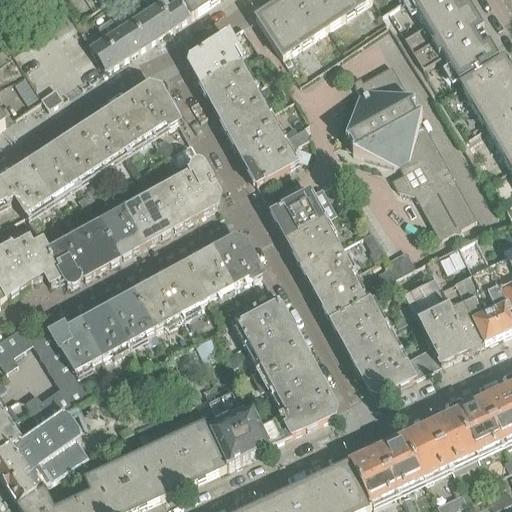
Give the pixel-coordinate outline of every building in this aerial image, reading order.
[(0,0),(0,19),(11,13),(2,0),(0,0)] [(119,0),(83,0),(94,16),(102,11),(119,0)] [(176,0),(179,5),(191,24),(195,21),(210,11),(207,6),(216,0),(176,0)] [(327,37),(303,0),(293,0),(256,25),(300,93),(309,86),(292,59),(327,37)] [(367,0),(303,0),(327,37),(372,8),(367,0)] [(416,0),(394,0),(400,10),(409,5),(416,0)] [(483,51),(475,39),(484,34),(468,7),(459,12),(451,0),(416,0),(409,5),(425,33),(405,45),(423,75),(444,63),(458,88),(499,64),(489,48),(483,51)] [(191,24),(179,5),(170,10),(166,4),(159,8),(175,35),(191,24)] [(175,35),(159,8),(153,12),(154,15),(146,19),(161,43),(175,35)] [(161,43),(146,19),(140,23),(139,21),(132,26),(148,52),(161,43)] [(148,52),(132,26),(125,30),(126,32),(120,36),(134,61),(148,52)] [(134,61),(120,36),(114,40),(113,38),(106,43),(122,69),(134,61)] [(254,97),(232,57),(237,54),(229,42),(216,51),(216,50),(195,64),(192,75),(215,118),(254,97)] [(122,69),(106,43),(98,47),(99,49),(92,54),(107,79),(122,69)] [(511,137),(511,81),(503,66),(461,91),(462,93),(441,105),(467,146),(487,134),(495,148),(511,137)] [(476,227),(424,132),(421,134),(420,130),(421,123),(417,122),(415,123),(411,115),(413,113),(414,110),(406,107),(404,103),(407,101),(391,73),(354,93),(358,101),(346,146),(349,148),(353,156),(353,160),(399,174),(403,181),(397,184),(401,191),(399,197),(415,202),(439,247),(476,227)] [(264,91),(279,83),(274,76),(260,85),(264,91)] [(179,130),(160,96),(150,94),(130,107),(153,143),(170,132),(171,134),(179,130)] [(267,122),(254,97),(215,118),(229,143),(267,122)] [(153,143),(130,107),(80,139),(103,176),(128,159),(153,143)] [(295,173),(267,122),(229,143),(257,193),(262,190),(263,190),(295,173)] [(294,133),(285,138),(288,143),(289,143),(293,140),(297,138),(294,133)] [(311,145),(305,134),(293,140),(289,143),(295,153),(311,145)] [(511,137),(495,148),(511,176),(511,137)] [(103,176),(80,139),(29,173),(52,208),(78,192),(103,176)] [(142,180),(132,164),(130,161),(126,164),(126,170),(136,184),(142,180)] [(173,162),(165,167),(169,174),(177,169),(173,162)] [(216,214),(219,204),(204,175),(201,173),(199,172),(197,173),(195,175),(195,178),(151,202),(172,239),(216,214)] [(52,208),(29,173),(0,191),(0,212),(13,204),(16,208),(11,211),(18,222),(24,219),(27,224),(52,208)] [(120,267),(172,239),(151,202),(100,230),(120,267)] [(340,255),(311,202),(279,218),(279,219),(273,222),(302,276),(340,255)] [(348,217),(337,223),(341,231),(352,225),(348,217)] [(46,236),(38,224),(30,229),(38,241),(46,236)] [(85,286),(120,267),(100,230),(48,259),(63,286),(67,293),(69,292),(70,294),(79,289),(78,287),(84,284),(85,286)] [(18,248),(9,232),(3,235),(7,244),(12,251),(18,248)] [(371,239),(363,243),(367,251),(376,246),(371,238),(371,239)] [(511,340),(511,319),(492,278),(490,273),(476,246),(458,255),(471,282),(472,281),(503,344),(511,340)] [(263,283),(245,251),(234,248),(189,272),(208,309),(233,295),(249,287),(251,290),(263,283)] [(63,286),(48,259),(45,252),(30,260),(25,251),(14,257),(11,252),(0,259),(0,294),(6,306),(29,291),(45,282),(51,292),(63,286)] [(511,252),(503,257),(509,270),(511,275),(511,252)] [(416,272),(404,253),(387,262),(399,282),(412,274),(416,272)] [(380,254),(369,260),(374,269),(384,263),(385,262),(380,254)] [(367,309),(352,282),(353,281),(340,255),(302,276),(331,328),(367,309)] [(430,277),(427,270),(413,276),(417,283),(430,277)] [(511,275),(509,270),(492,278),(511,319),(511,275)] [(208,309),(189,272),(135,302),(155,338),(208,309)] [(471,359),(441,299),(435,286),(431,288),(427,279),(417,285),(421,293),(403,301),(409,313),(413,320),(431,355),(440,374),(471,359)] [(503,344),(472,281),(471,282),(453,290),(455,293),(441,299),(471,359),(503,344)] [(155,338),(135,302),(82,332),(101,368),(155,338)] [(263,312),(258,303),(243,311),(249,320),(263,312)] [(301,353),(275,305),(263,312),(249,320),(236,327),(262,375),(301,353)] [(404,323),(385,334),(370,307),(367,309),(331,328),(360,380),(398,359),(388,340),(407,329),(404,325),(413,320),(409,313),(401,318),(404,323)] [(236,327),(249,320),(243,311),(230,318),(235,327),(236,327)] [(78,388),(74,383),(76,382),(52,343),(48,336),(34,345),(25,332),(0,349),(0,370),(7,380),(19,373),(13,365),(32,352),(61,398),(61,399),(58,398),(41,410),(37,402),(26,410),(30,417),(41,434),(62,421),(71,416),(76,414),(88,406),(83,397),(89,393),(83,385),(78,388)] [(101,368),(82,332),(66,340),(64,336),(56,340),(52,343),(76,382),(101,368)] [(204,346),(200,338),(191,343),(195,350),(204,346)] [(173,363),(193,352),(188,341),(164,353),(165,355),(169,364),(169,365),(173,363)] [(223,360),(214,343),(196,352),(204,369),(223,360)] [(234,360),(230,353),(223,357),(227,364),(234,360)] [(328,401),(315,377),(301,353),(262,375),(251,381),(261,399),(264,398),(268,404),(276,400),(287,422),(328,401)] [(413,386),(440,374),(431,355),(404,369),(398,359),(360,380),(370,399),(380,403),(413,387),(413,386)] [(150,365),(139,370),(143,378),(154,373),(150,365)] [(228,476),(271,455),(270,452),(262,435),(261,436),(256,425),(253,418),(242,423),(231,399),(227,392),(217,397),(214,391),(203,397),(209,409),(220,433),(208,439),(225,476),(227,475),(228,476)] [(511,446),(511,400),(509,395),(456,420),(477,463),(511,446)] [(306,438),(332,425),(335,415),(328,401),(287,422),(285,423),(283,421),(279,423),(281,426),(279,427),(262,435),(270,452),(306,438)] [(257,409),(254,403),(246,406),(250,413),(257,409)] [(0,439),(12,431),(2,416),(0,417),(0,439)] [(477,463),(456,420),(404,445),(424,488),(477,463)] [(85,466),(76,451),(79,449),(79,442),(70,427),(62,424),(63,422),(62,421),(41,434),(23,447),(0,463),(0,483),(1,485),(1,486),(8,496),(18,511),(40,497),(66,480),(67,481),(85,470),(84,467),(85,466)] [(225,476),(208,439),(205,430),(173,445),(173,446),(164,451),(164,450),(145,458),(166,504),(176,499),(174,493),(203,479),(206,485),(225,476)] [(0,463),(23,447),(12,431),(0,439),(0,463)] [(373,511),(424,488),(404,445),(350,470),(351,470),(349,471),(368,511),(373,511)] [(166,504),(145,458),(125,468),(125,469),(116,473),(116,472),(85,487),(91,500),(96,511),(134,511),(154,503),(157,508),(166,504)] [(368,511),(349,471),(348,471),(278,504),(282,511),(368,511)] [(96,511),(91,500),(64,511),(49,511),(40,497),(18,511),(96,511)] [(473,509),(468,498),(463,500),(468,511),(473,509)] [(511,507),(508,499),(489,508),(491,511),(505,511),(511,509),(511,507)] [(466,511),(468,511),(463,500),(439,511),(466,511)] [(415,511),(411,502),(402,506),(404,511),(415,511)]
